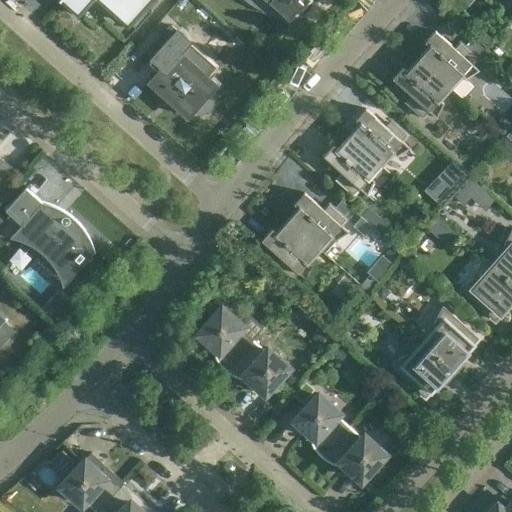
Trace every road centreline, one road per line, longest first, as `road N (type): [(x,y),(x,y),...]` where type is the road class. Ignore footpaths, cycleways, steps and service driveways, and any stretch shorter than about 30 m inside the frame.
road 1 (residential): [(221,205),(0,5)]
road 2 (residential): [(221,205),(396,0)]
road 3 (residential): [(316,511),(126,342)]
road 4 (residential): [(0,91),(186,258)]
road 5 (residential): [(86,388),(221,511)]
road 6 (residential): [(511,378),(391,511)]
